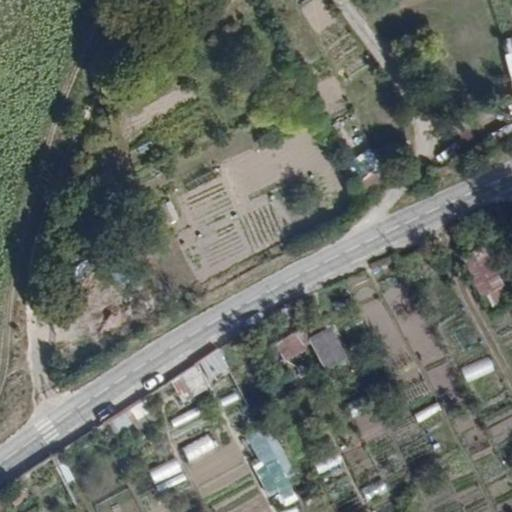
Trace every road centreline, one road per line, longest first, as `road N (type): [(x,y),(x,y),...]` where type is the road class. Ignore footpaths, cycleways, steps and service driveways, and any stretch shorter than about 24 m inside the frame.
road 1 (secondary): [(511,176),(369,239),(179,339),(0,464)]
road 2 (track): [(56,424),(42,383),(35,265),(59,173),(145,0)]
